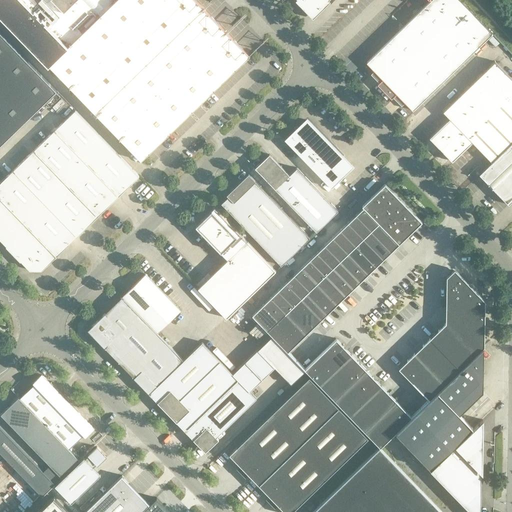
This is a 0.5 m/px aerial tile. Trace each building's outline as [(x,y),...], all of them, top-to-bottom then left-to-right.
[(141,161),(249,56),(194,0),(115,0),(115,1),(113,0),(0,0),(0,17),(48,67),(49,66),(141,161)] [(328,0),(297,0),(313,15),(328,1),(328,0)] [(430,0),(366,62),(413,110),(492,33),(459,0),(430,0)] [(0,145),(56,91),(0,32),(0,145)] [(324,42),(331,36),(328,32),(321,39),(324,42)] [(492,162),(511,142),(511,79),(494,61),(442,111),(449,118),(429,138),(452,161),(472,142),(492,162)] [(41,270),(139,176),(75,110),(0,182),(0,239),(6,246),(20,261),(21,261),(29,270),(41,270)] [(307,121),(299,128),(297,127),(295,130),(296,131),(286,141),(330,186),(341,176),(332,167),(343,157),(336,152),(337,151),(330,146),(331,145),(324,140),(325,139),(318,135),(319,133),(312,130),(313,127),(307,125),(307,120),(307,121)] [(511,142),(492,162),(480,174),(479,174),(508,204),(509,204),(507,202),(511,197),(511,142)] [(316,231),(338,210),(296,168),(289,175),(269,154),(254,168),(316,231)] [(233,202),(226,209),(281,265),(310,237),(248,174),(226,195),(233,202)] [(362,206),(379,223),(399,244),(422,222),(385,184),(362,206)] [(371,230),(379,223),(362,206),(363,207),(356,215),(371,230)] [(225,258),(225,257),(227,260),(198,288),(226,318),(275,270),(214,207),(200,221),(195,226),(200,231),(225,258)] [(363,238),(371,230),(356,215),(348,222),(363,238)] [(340,230),(355,245),(363,238),(348,222),(340,230)] [(363,238),(383,259),(399,244),(379,223),(371,230),(363,238)] [(332,237),(348,253),(355,245),(340,230),(332,237)] [(348,253),(332,237),(325,245),(340,260),(348,253)] [(363,238),(355,245),(348,253),(368,274),(376,266),(383,259),(363,238)] [(317,252),(332,268),(340,260),(325,245),(317,252)] [(309,260),(324,275),(332,268),(317,252),(309,260)] [(348,253),(340,260),(332,268),(352,289),(360,281),(368,274),(348,253)] [(316,283),(324,275),(309,260),(301,267),(316,283)] [(294,275),(309,290),(316,283),(301,267),(294,275)] [(324,275),(316,283),(337,304),(345,296),(352,289),(332,268),(324,275)] [(454,269),(446,277),(445,323),(438,330),(399,368),(429,400),(484,347),(485,301),(454,269)] [(125,300),(157,333),(180,310),(145,274),(122,297),(125,300)] [(286,282),(301,298),(309,290),(294,275),(286,282)] [(278,290),(293,305),(301,298),(286,282),(278,290)] [(301,298),(321,319),(329,311),(337,304),(316,283),(309,290),(301,298)] [(270,297),(285,313),(293,305),(278,290),(270,297)] [(148,393),(151,391),(183,360),(157,333),(125,300),(122,297),(121,296),(120,296),(121,297),(87,330),(148,393)] [(262,305),(278,320),(285,313),(270,297),(262,305)] [(301,298),(293,305),(285,313),(306,334),(314,326),(321,319),(301,298)] [(278,320),(262,305),(252,315),(267,330),(278,320)] [(285,313),(278,320),(267,330),(272,336),(287,352),(306,334),(285,313)] [(287,352),(272,336),(257,349),(274,367),(291,384),(305,370),(304,369),(287,352)] [(304,369),(305,370),(320,385),(351,354),(344,347),(336,339),(304,369)] [(167,412),(220,361),(202,342),(183,360),(151,391),(159,400),(157,402),(167,412)] [(249,391),(274,367),(257,349),(232,374),(249,391)] [(351,354),(320,385),(380,447),(412,416),(396,401),(389,393),(381,385),(374,378),(366,370),(359,362),(351,354)] [(220,361),(167,412),(176,422),(179,420),(195,437),(193,439),(200,447),(205,452),(210,447),(218,439),(216,437),(256,398),(249,391),(232,374),(220,361)] [(468,363),(395,434),(430,470),(472,429),(458,415),(482,392),(475,385),(482,378),(468,363)] [(19,398),(68,449),(84,435),(85,436),(93,428),(41,375),(33,383),(34,384),(19,398)] [(229,454),(284,511),(291,511),(368,438),(309,377),(229,454)] [(79,461),(68,449),(19,398),(18,397),(0,415),(61,478),(79,461)] [(482,474),(482,442),(483,420),(430,470),(470,511),(480,511),(481,473),(482,474)] [(55,484),(0,427),(0,453),(42,497),(55,484)] [(100,475),(93,467),(105,455),(97,447),(85,458),(84,458),(54,486),(71,503),(100,475)] [(441,511),(379,447),(311,511),(441,511)] [(122,475),(83,511),(141,511),(150,504),(122,475)] [(37,511),(68,511),(54,496),(37,511)] [(170,511),(156,498),(141,511),(170,511)]
